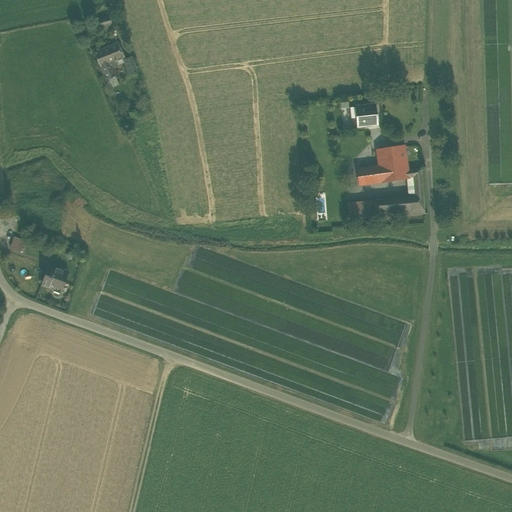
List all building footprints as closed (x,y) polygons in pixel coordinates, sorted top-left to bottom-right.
[(96,19),(101,30),(110,27),(105,16),(96,19)] [(94,53),(106,81),(115,77),(111,68),(118,65),(117,61),(124,58),(118,44),(94,53)] [(124,61),(130,75),(137,72),(132,57),(124,61)] [(119,85),(115,77),(106,81),(109,89),(119,85)] [(356,118),(357,127),(377,125),(375,105),(350,108),(351,118),(356,118)] [(377,151),(379,166),(406,163),(404,147),(377,151)] [(407,171),(406,163),(379,166),(358,170),(360,185),(405,178),(413,177),(413,179),(422,180),(421,169),(407,171)] [(405,178),(407,198),(415,197),(414,187),(413,179),(413,177),(405,178)] [(374,200),(375,217),(425,214),(422,186),(422,180),(413,179),(414,187),(415,197),(407,198),(374,200)] [(346,202),(348,221),(375,219),(375,217),(374,200),(346,202)] [(10,248),(21,252),(25,241),(14,237),(10,248)] [(54,289),(62,292),(69,273),(48,266),(41,286),(54,290),(54,289)]
